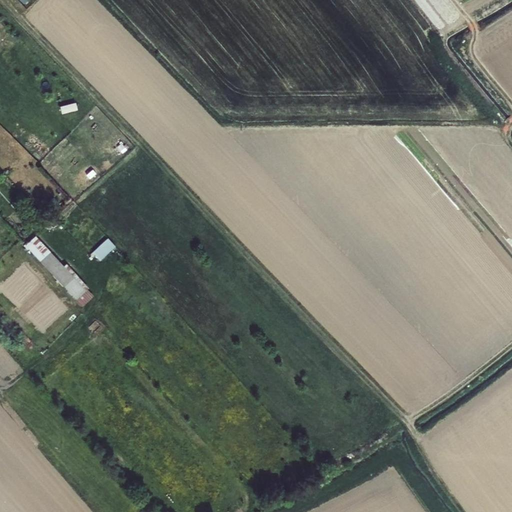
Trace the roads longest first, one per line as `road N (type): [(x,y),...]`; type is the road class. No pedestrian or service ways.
road 1 (track): [(0,1),(409,426)]
road 2 (track): [(409,426),(511,345)]
road 3 (track): [(511,105),(472,53),(472,26),(452,0)]
